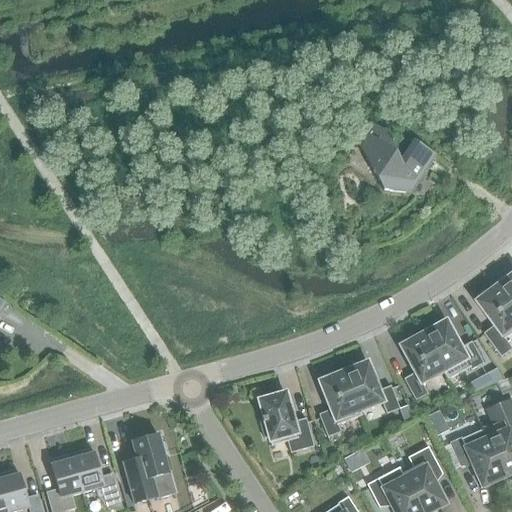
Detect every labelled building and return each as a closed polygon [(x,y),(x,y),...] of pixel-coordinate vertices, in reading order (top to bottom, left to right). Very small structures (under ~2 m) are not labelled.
[(381,192),(410,194),(435,157),(412,141),(398,161),(383,133),(370,124),(369,125),(382,134),(364,160),(381,192)] [(511,274),(495,288),(511,310),(511,274)] [(504,340),(511,334),(511,310),(495,288),(474,303),(492,327),(482,335),(499,358),(511,350),(504,340)] [(444,323),(421,335),(442,373),(441,373),(446,382),(468,369),(469,372),(482,365),(470,343),(459,349),(444,323)] [(420,385),(441,373),(442,373),(421,335),(399,348),(413,374),(402,380),(414,402),(426,395),(420,385)] [(366,364),(342,374),(358,413),(359,413),(381,404),(385,415),(398,410),(389,387),(377,392),(366,364)] [(360,417),(359,413),(358,413),(342,374),(318,383),(329,411),(317,416),(326,439),(339,433),(337,427),(360,417)] [(292,423),(284,394),(257,402),(262,419),(260,420),(261,424),(258,424),(263,439),(267,438),(270,447),(286,443),(289,455),(313,448),(305,420),(292,423)] [(511,405),(510,401),(487,411),(493,426),(482,431),(503,479),(511,474),(511,405)] [(481,489),(503,479),(482,431),(461,440),(460,439),(448,444),(459,468),(469,464),(481,489)] [(162,445),(159,443),(157,436),(130,444),(135,462),(121,465),(133,505),(155,499),(155,500),(175,495),(168,473),(167,473),(163,458),(165,455),(162,445)] [(402,479),(419,511),(431,511),(444,506),(431,481),(441,476),(427,448),(406,459),(411,469),(399,475),(402,480),(402,479)] [(88,450),(70,456),(81,494),(94,491),(96,496),(107,511),(110,511),(121,509),(113,480),(101,484),(93,454),(89,455),(88,450)] [(81,494),(70,456),(52,461),(53,465),(50,466),(58,496),(46,499),(49,511),(66,511),(74,510),(71,497),(81,494)] [(0,475),(0,493),(5,511),(17,511),(27,509),(28,511),(41,511),(38,501),(26,505),(18,475),(14,476),(13,472),(0,475)] [(392,511),(419,511),(402,479),(402,480),(391,485),(386,475),(365,486),(378,509),(388,504),(392,511)] [(355,511),(347,498),(336,505),(336,507),(327,511),(355,511)]
